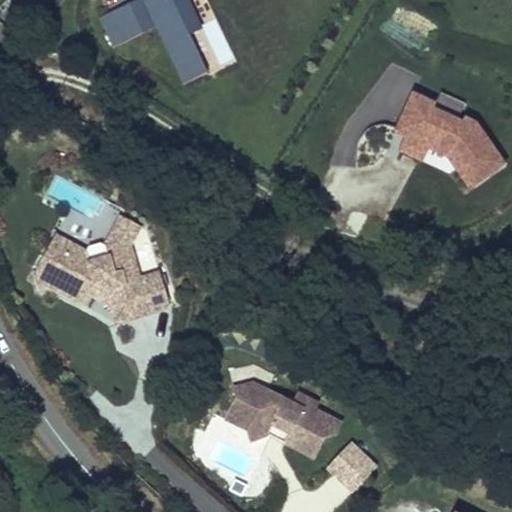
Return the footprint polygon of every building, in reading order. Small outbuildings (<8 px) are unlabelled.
[(192,29),(202,25),(191,0),(131,0),(97,15),(110,46),(157,26),(182,83),(210,71),(192,29)] [(444,152),(468,189),(508,163),(470,105),(447,120),(430,95),(380,128),(397,154),(407,148),(420,168),(444,152)] [(130,243),(140,224),(121,214),(112,232),(129,241),(130,243)] [(170,302),(160,270),(140,276),(130,243),(129,241),(112,232),(106,243),(100,240),(89,243),(87,248),(56,232),(34,273),(37,275),(40,284),(49,281),(85,301),(90,290),(94,293),(98,286),(108,292),(111,302),(117,318),(170,302)] [(111,302),(108,292),(98,286),(94,293),(111,302)] [(291,403),(251,382),(233,387),(237,400),(238,405),(250,411),(245,422),(247,428),(251,439),(268,433),(273,424),(288,432),(284,441),(313,457),(323,438),(335,434),(341,422),(314,409),(317,403),(296,392),(291,403)] [(250,411),(238,405),(237,400),(228,418),(247,428),(245,422),(250,411)] [(288,432),(273,424),(268,433),(284,441),(288,432)] [(351,493),(379,464),(352,438),(324,467),(351,493)]
